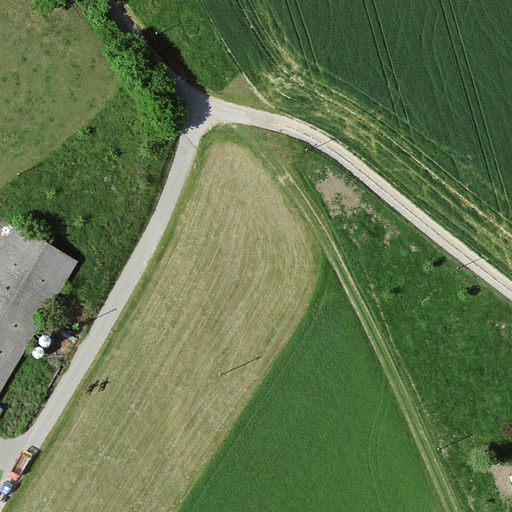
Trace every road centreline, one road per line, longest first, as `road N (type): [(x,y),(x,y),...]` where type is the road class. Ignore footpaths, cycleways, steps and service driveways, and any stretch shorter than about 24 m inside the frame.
road 1 (track): [(0,449),(22,459),(161,220),(202,115)]
road 2 (track): [(511,290),(304,132),(202,115)]
road 3 (unclassified): [(202,115),(109,0)]
